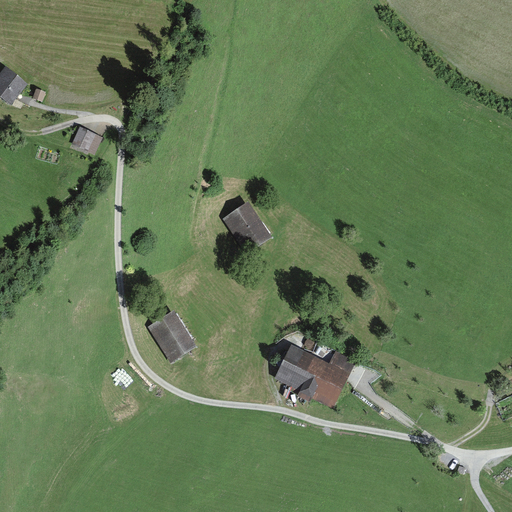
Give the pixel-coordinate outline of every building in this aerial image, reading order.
[(30,81),(8,67),(0,78),(0,89),(17,100),(30,81)] [(84,127),(76,143),(95,153),(104,137),(84,127)] [(250,197),(223,213),(249,259),(276,243),(250,197)] [(155,324),(176,357),(194,346),(173,313),(155,324)] [(294,341),(278,374),(335,402),(352,368),(294,341)]
